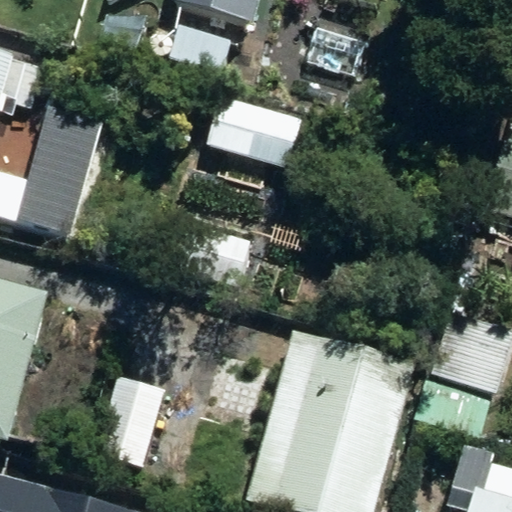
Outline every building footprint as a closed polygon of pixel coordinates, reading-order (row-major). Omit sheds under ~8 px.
[(219,84),(229,50),(177,35),(167,67),(219,84)] [(315,75),(346,78),(349,55),(317,52),(315,75)] [(0,109),(11,69),(0,65),(0,109)] [(487,218),(511,224),(511,140),(509,139),(487,218)] [(0,453),(4,455),(44,303),(0,291),(0,453)] [(508,340),(450,329),(438,390),(496,402),(508,340)] [(247,511),(374,511),(411,372),(292,341),(247,511)] [(93,464),(141,476),(163,401),(116,387),(93,464)] [(416,429),(479,445),(488,405),(426,390),(416,429)] [(82,511),(0,491),(0,511),(82,511)] [(511,511),(511,510),(474,500),(470,511),(511,511)]
